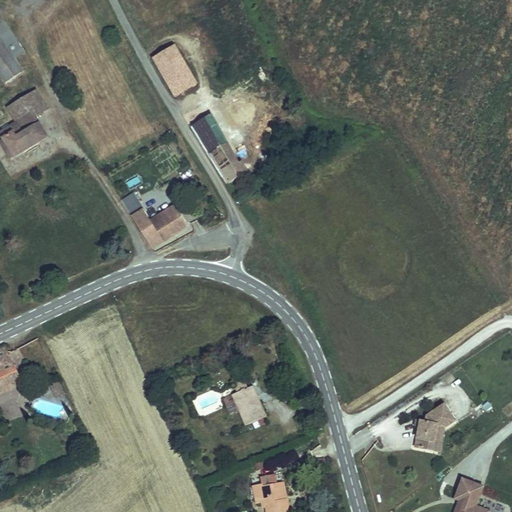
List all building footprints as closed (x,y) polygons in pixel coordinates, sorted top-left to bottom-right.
[(0,14),(0,36),(12,57),(22,51),(8,27),(0,14)] [(0,77),(3,82),(21,71),(12,57),(0,36),(0,77)] [(153,58),(176,94),(195,82),(172,46),(153,58)] [(0,130),(0,135),(3,140),(13,157),(26,149),(46,137),(34,118),(48,110),(35,89),(7,106),(16,121),(0,130)] [(209,114),(194,124),(230,182),(249,171),(241,158),(238,160),(209,114)] [(0,141),(10,158),(13,157),(3,140),(0,141)] [(134,193),(120,200),(124,206),(137,198),(134,193)] [(139,205),(128,212),(131,217),(143,210),(139,205)] [(143,210),(131,217),(146,241),(150,248),(186,227),(174,207),(149,221),(143,210)] [(3,349),(0,350),(0,391),(22,381),(10,355),(8,347),(3,349)] [(244,425),(266,414),(252,385),(248,387),(244,380),(232,385),(236,393),(230,396),(244,425)] [(444,426),(446,427),(455,420),(443,404),(426,416),(424,423),(419,422),(418,428),(415,448),(432,450),(436,425),(444,426)] [(444,426),(436,425),(432,450),(440,452),(444,426)] [(289,511),(284,481),(277,482),(275,472),(260,475),(261,481),(253,482),(257,500),(264,499),(266,511),(289,511)] [(479,511),(481,507),(475,505),(481,486),(460,479),(453,500),(461,502),(459,506),(457,505),(454,511),(479,511)]
